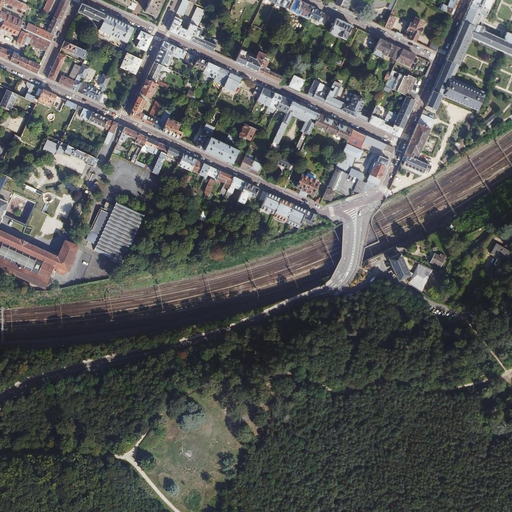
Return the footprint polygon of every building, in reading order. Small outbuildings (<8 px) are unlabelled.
[(0,0),(0,18),(20,28),(21,28),(23,29),(26,30),(28,27),(25,26),(26,24),(25,22),(23,21),(23,20),(22,20),(0,10),(4,2),(6,3),(5,4),(7,5),(8,4),(26,12),(29,6),(25,4),(16,0),(0,0)] [(53,0),(47,0),(42,12),(45,13),(47,14),(53,0)] [(54,17),(61,21),(65,10),(69,0),(60,0),(53,17),(54,17)] [(155,17),(163,0),(150,0),(150,2),(145,12),(155,17)] [(189,1),(187,0),(182,0),(176,13),(183,15),(189,1)] [(290,0),(276,0),(275,3),(277,4),(277,5),(284,8),(284,7),(286,8),(290,1),(290,0)] [(313,8),(296,0),(290,0),(290,1),(293,3),(290,10),(308,18),(309,17),(313,8)] [(349,0),(343,0),(340,7),(345,9),(349,0)] [(511,0),(471,0),(425,105),(436,110),(442,95),(449,79),(467,37),(470,38),(511,56),(511,0)] [(458,0),(449,0),(447,5),(443,3),(440,8),(452,14),(458,0)] [(97,31),(105,14),(92,9),(81,3),(74,20),(77,22),(79,17),(81,13),(96,20),(94,24),(92,28),(97,31)] [(168,31),(190,41),(197,27),(204,11),(197,8),(187,30),(179,26),(182,20),(175,16),(168,31)] [(322,12),(313,8),(309,17),(320,22),(323,18),(320,17),(322,12)] [(79,17),(94,24),(96,20),(81,13),(79,17)] [(133,28),(105,14),(97,31),(97,32),(109,38),(111,35),(122,40),(122,41),(126,43),(133,28)] [(336,18),(329,15),(327,21),(331,23),(333,24),(336,18)] [(389,15),(384,27),(390,30),(396,18),(389,15)] [(51,42),(61,21),(54,17),(47,32),(38,28),(29,24),(28,27),(26,30),(51,42)] [(20,28),(0,18),(0,22),(4,24),(2,29),(16,36),(20,28)] [(345,40),(351,26),(336,18),(333,24),(331,23),(330,26),(331,27),(329,33),(345,40)] [(404,37),(415,42),(418,35),(419,35),(422,28),(421,27),(423,21),(416,18),(413,24),(411,23),(404,37)] [(190,41),(202,46),(207,37),(204,36),(203,37),(200,36),(202,29),(197,27),(190,41)] [(46,52),(51,42),(26,30),(23,29),(17,43),(24,46),(25,44),(28,46),(29,44),(46,52)] [(152,36),(140,31),(137,38),(139,39),(136,47),(145,51),(148,45),(152,36)] [(64,41),(71,44),(74,39),(67,36),(64,41)] [(207,37),(202,46),(212,51),(217,42),(214,41),(213,43),(211,42),(212,39),(207,37)] [(457,70),(470,38),(467,37),(449,79),(483,94),(484,92),(455,79),(454,76),(457,70)] [(402,49),(379,39),(372,53),(381,57),(383,55),(393,59),(391,63),(394,65),(396,60),(402,49)] [(83,63),(88,52),(71,44),(64,41),(61,48),(82,58),(80,62),(83,63)] [(163,41),(160,48),(174,54),(183,58),(186,52),(163,41)] [(0,56),(10,61),(13,53),(0,47),(0,56)] [(157,55),(154,62),(162,66),(167,69),(174,54),(160,48),(157,55)] [(240,49),(235,61),(241,64),(257,72),(264,57),(258,54),(255,59),(244,54),(246,52),(240,49)] [(415,55),(402,49),(396,60),(409,66),(415,55)] [(13,53),(10,61),(17,64),(30,70),(37,73),(40,66),(13,53)] [(54,81),(65,56),(59,53),(47,78),(51,80),(54,81)] [(142,59),(127,53),(120,68),(135,74),(138,66),(142,59)] [(194,65),(198,57),(189,53),(188,57),(192,60),(191,63),(194,65)] [(207,62),(198,57),(194,65),(204,70),(207,62)] [(264,57),(257,72),(279,82),(281,76),(270,71),(270,70),(265,67),(268,62),(267,61),(267,59),(264,57)] [(158,85),(167,89),(169,85),(156,80),(157,76),(159,77),(161,73),(159,72),(162,66),(154,62),(150,70),(146,79),(158,85)] [(219,67),(207,62),(204,70),(202,73),(204,74),(203,74),(211,78),(211,77),(214,78),(219,67)] [(76,76),(81,67),(74,64),(68,78),(62,76),(58,83),(70,89),(76,76)] [(89,68),(83,65),(78,76),(84,79),(89,68)] [(230,72),(219,67),(214,78),(213,81),(224,86),(230,72)] [(241,78),(230,72),(224,86),(223,88),(234,93),(241,78)] [(109,77),(103,74),(98,85),(104,88),(109,77)] [(292,74),(287,85),(307,95),(310,86),(302,82),(304,79),(292,74)] [(403,95),(407,97),(408,95),(409,93),(410,91),(416,79),(408,75),(407,77),(399,74),(391,90),(397,92),(403,95)] [(78,77),(76,76),(70,89),(78,93),(82,84),(76,81),(78,77)] [(312,97),(323,102),(329,90),(330,88),(327,87),(325,91),(321,89),(323,85),(324,86),(327,78),(322,76),(312,97)] [(142,88),(140,93),(150,98),(154,88),(156,90),(158,85),(146,79),(142,88)] [(449,79),(442,95),(477,110),(483,94),(449,79)] [(341,84),(333,81),(330,87),(333,89),(332,92),(329,90),(323,102),(339,110),(367,123),(369,119),(360,115),(361,113),(359,112),(365,100),(353,95),(348,107),(341,104),(342,103),(333,99),(334,98),(335,98),(341,84)] [(36,92),(38,87),(34,86),(31,84),(29,89),(36,92)] [(99,102),(105,89),(102,88),(100,92),(85,85),(81,94),(99,102)] [(263,88),(258,85),(253,95),(259,97),(263,88)] [(55,95),(38,87),(36,92),(34,97),(33,99),(49,106),(51,100),(53,101),(55,95)] [(257,101),(268,106),(274,93),(263,88),(259,97),(257,101)] [(16,95),(8,91),(1,105),(9,109),(13,101),(16,95)] [(281,96),(274,93),(268,106),(276,109),(277,109),(276,108),(281,96)] [(31,102),(33,99),(34,97),(27,94),(24,99),(31,102)] [(35,104),(31,102),(24,99),(16,95),(13,101),(27,107),(25,112),(30,115),(35,104)] [(369,119),(367,123),(398,137),(415,100),(407,97),(403,95),(401,99),(404,100),(396,117),(392,116),(393,114),(388,111),(384,121),(381,120),(382,118),(379,116),(381,111),(374,108),(369,119)] [(292,101),(281,96),(276,108),(277,109),(286,113),(292,101)] [(129,116),(151,126),(156,117),(162,104),(156,101),(149,117),(140,113),(142,109),(140,108),(144,100),(138,97),(134,104),(129,116)] [(75,110),(77,106),(67,101),(64,105),(75,110)] [(318,113),(292,101),(286,113),(273,142),(278,144),(291,115),(304,122),(300,131),(303,132),(294,152),(299,154),(307,138),(313,124),(318,113)] [(83,118),(108,130),(112,122),(100,116),(83,108),(80,114),(84,116),(83,118)] [(151,126),(162,131),(168,118),(170,112),(165,110),(161,119),(156,117),(151,126)] [(352,129),(318,113),(313,124),(325,130),(324,131),(334,136),(335,135),(347,140),(352,129)] [(490,113),(483,123),(487,126),(494,116),(490,113)] [(421,114),(402,159),(404,160),(404,162),(424,171),(428,172),(430,166),(408,156),(411,149),(419,153),(434,119),(426,116),(421,114)] [(178,139),(181,132),(176,130),(179,124),(168,118),(162,131),(178,139)] [(108,130),(103,143),(107,145),(117,124),(113,122),(112,122),(108,130)] [(206,124),(195,147),(204,151),(210,138),(214,128),(206,124)] [(246,125),(244,124),(238,137),(243,139),(244,138),(249,140),(254,130),(256,131),(257,130),(246,125)] [(124,127),(121,133),(135,139),(133,143),(142,147),(146,137),(135,132),(124,127)] [(393,148),(352,129),(347,140),(341,154),(334,169),(346,175),(355,180),(356,179),(359,180),(362,174),(350,168),(355,158),(357,159),(362,150),(359,148),(363,141),(384,151),(385,150),(391,153),(393,148)] [(236,136),(229,133),(226,139),(232,142),(233,140),(234,140),(236,136)] [(124,139),(119,137),(119,139),(118,139),(117,143),(116,145),(112,154),(117,156),(121,147),(119,146),(121,142),(123,142),(124,139)] [(153,140),(146,137),(142,147),(140,150),(143,152),(144,150),(152,154),(152,153),(153,154),(158,143),(153,140)] [(238,150),(210,138),(204,151),(231,164),(238,150)] [(57,145),(47,140),(43,149),(55,155),(57,151),(70,157),(71,155),(87,162),(86,165),(92,168),(96,159),(61,143),(59,141),(57,145)] [(163,145),(158,143),(153,154),(156,155),(157,152),(160,153),(154,167),(151,172),(156,174),(165,157),(164,156),(168,147),(163,145)] [(281,144),(278,150),(290,155),(293,149),(281,144)] [(176,151),(168,147),(164,156),(165,157),(177,162),(182,154),(176,151)] [(55,155),(43,149),(42,151),(54,157),(55,155)] [(187,156),(182,154),(177,162),(176,165),(188,170),(186,174),(188,174),(190,171),(195,160),(187,156)] [(278,154),(274,163),(292,171),(296,162),(278,154)] [(245,155),(239,167),(248,172),(254,160),(250,158),(249,161),(246,159),(247,156),(245,155)] [(366,185),(375,189),(388,160),(379,156),(377,160),(374,158),(368,173),(370,174),(367,181),(368,182),(366,185)] [(254,160),(248,172),(257,175),(263,163),(254,159),(254,160)] [(202,163),(195,160),(190,171),(204,177),(208,166),(202,163)] [(135,161),(134,164),(146,170),(147,167),(148,166),(145,164),(144,165),(135,161)] [(424,171),(404,162),(403,164),(423,173),(424,171)] [(214,168),(208,166),(204,177),(202,180),(205,181),(207,176),(214,179),(213,180),(210,178),(204,192),(204,195),(202,201),(205,202),(206,199),(208,195),(214,182),(219,171),(214,168)] [(334,169),(326,187),(338,192),(346,175),(334,169)] [(225,174),(219,171),(214,182),(218,184),(219,182),(223,183),(219,193),(224,195),(233,177),(225,174)] [(0,226),(24,237),(34,234),(43,213),(41,212),(44,205),(44,204),(42,203),(42,202),(41,200),(41,197),(41,195),(40,195),(34,192),(35,189),(22,183),(0,172),(0,226)] [(300,190),(298,195),(305,198),(307,193),(312,195),(318,183),(301,175),(295,188),(300,190)] [(239,180),(233,177),(224,195),(222,200),(227,202),(234,188),(241,191),(245,183),(239,180)] [(352,192),(357,195),(359,194),(361,194),(365,185),(358,181),(352,192)] [(257,188),(245,183),(241,191),(233,209),(232,208),(232,209),(237,212),(239,208),(237,208),(239,202),(243,204),(247,196),(248,196),(250,196),(262,201),(266,193),(257,188)] [(325,189),(321,198),(329,202),(333,193),(325,189)] [(292,205),(266,193),(262,201),(259,208),(272,214),(271,216),(298,228),(301,220),(305,211),(292,205)] [(143,214),(116,201),(113,207),(104,203),(103,207),(102,209),(100,208),(84,240),(95,245),(92,251),(119,263),(143,214)] [(72,208),(60,202),(55,212),(67,218),(72,208)] [(312,220),(314,215),(305,211),(301,220),(311,225),(312,221),(312,220)] [(0,230),(0,267),(43,288),(47,280),(46,280),(51,269),(55,271),(54,272),(62,276),(64,271),(66,272),(66,270),(68,271),(70,267),(68,266),(77,246),(65,241),(57,257),(26,242),(26,241),(19,238),(18,239),(0,230)] [(497,240),(489,249),(496,255),(491,261),(496,265),(501,259),(505,262),(511,253),(511,252),(510,251),(511,247),(511,243),(509,241),(505,246),(497,240)] [(395,252),(387,256),(398,281),(410,276),(400,254),(395,252)] [(433,253),(429,262),(440,267),(445,256),(439,253),(438,255),(433,253)]
